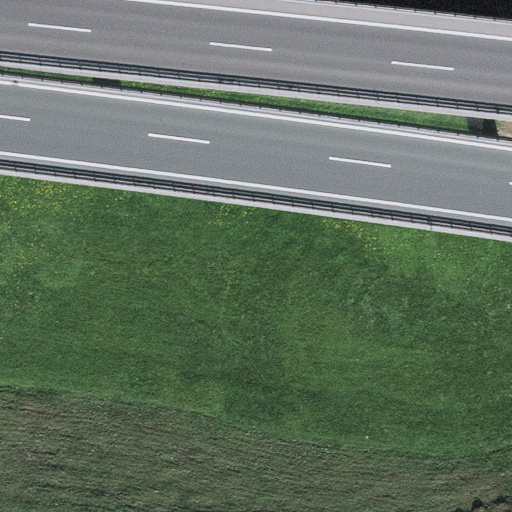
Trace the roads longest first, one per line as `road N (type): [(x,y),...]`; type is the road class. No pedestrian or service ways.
road 1 (motorway): [(0,118),(511,187)]
road 2 (motorway): [(511,76),(0,22)]
